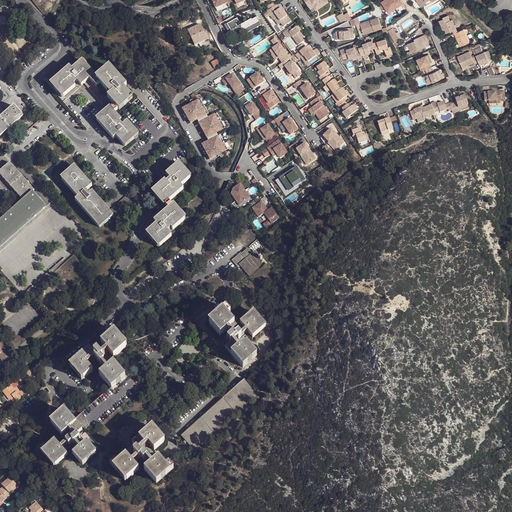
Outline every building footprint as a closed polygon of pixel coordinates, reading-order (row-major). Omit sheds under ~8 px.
[(212,0),(211,0),(215,9),(227,4),(225,0),(212,0)] [(327,0),(304,0),(308,5),(312,3),(316,9),(328,1),(327,0)] [(390,0),(386,0),(382,3),(389,13),(396,9),(390,0)] [(400,0),(390,0),(396,9),(403,4),(400,0)] [(308,5),(312,12),(316,9),(312,3),(308,5)] [(269,11),(267,13),(268,15),(270,17),(271,16),(273,14),(277,19),(283,28),(290,22),(283,13),(282,14),(279,10),(278,11),(275,7),(269,11)] [(347,12),(337,17),(341,24),(351,18),(347,12)] [(452,31),(455,29),(451,20),(449,21),(447,15),(442,18),(442,19),(438,21),(441,28),(443,28),(444,30),(445,33),(452,31)] [(256,17),(241,26),(244,32),(245,33),(260,25),(256,17)] [(371,22),(360,26),(363,34),(381,28),(378,17),(370,20),(371,22)] [(237,18),(227,24),(230,31),(233,35),(232,36),(236,45),(245,40),(242,33),(244,32),(241,26),(238,27),(235,22),(238,21),(237,18)] [(200,25),(187,31),(194,45),(207,39),(204,32),(200,25)] [(292,30),(288,33),(292,38),(298,46),(305,41),(299,33),(296,27),(292,30)] [(286,38),(292,38),(288,33),(292,30),(290,28),(283,34),(286,38)] [(344,30),(336,32),(337,37),(340,36),(340,40),(353,38),(352,28),(348,28),(349,30),(344,30)] [(456,32),(453,34),(459,46),(468,43),(462,30),(456,32)] [(396,33),(391,36),(395,42),(399,40),(396,33)] [(423,41),(421,37),(414,40),(414,41),(407,44),(407,45),(410,52),(407,53),(408,55),(425,47),(426,48),(429,46),(427,40),(423,41)] [(270,41),(274,47),(279,44),(275,38),(270,41)] [(388,47),(385,39),(373,43),(375,48),(376,53),(380,51),(380,50),(384,49),(385,51),(386,54),(392,53),(390,46),(388,47)] [(363,47),(358,48),(359,50),(361,56),(370,53),(369,50),(375,48),(373,43),(372,41),(362,44),(363,47)] [(278,58),(278,59),(286,53),(279,43),(279,44),(274,47),(271,49),(272,49),(274,53),(278,58)] [(300,52),(305,47),(303,44),(296,49),(297,50),(296,51),(297,53),(300,52)] [(306,52),(308,51),(305,47),(300,52),(304,58),(308,62),(316,56),(313,53),(311,50),(309,52),(307,54),(306,52)] [(480,47),(473,50),(476,56),(479,63),(480,65),(488,62),(484,52),(483,52),(480,47)] [(346,48),(340,50),(343,59),(348,57),(351,56),(352,58),(357,57),(358,59),(358,61),(362,60),(361,56),(359,50),(354,52),(353,48),(346,50),(346,48)] [(475,64),(479,63),(476,56),(472,58),(470,51),(457,57),(462,68),(469,66),(474,63),(475,64)] [(282,63),(289,58),(286,53),(278,59),(282,63)] [(45,79),(50,84),(51,83),(70,67),(72,69),(81,61),(75,54),(45,79)] [(227,61),(224,56),(211,62),(214,68),(227,61)] [(425,70),(431,67),(430,64),(426,56),(417,60),(420,68),(419,68),(421,72),(425,70)] [(282,63),(278,66),(281,70),(284,67),(284,66),(291,61),(289,58),(282,63)] [(56,89),(63,97),(75,86),(74,84),(78,81),(82,85),(84,83),(90,78),(93,82),(97,79),(93,75),(94,75),(81,61),(72,69),(70,67),(51,83),(56,89)] [(284,66),(284,67),(288,72),(291,76),(292,75),(298,70),(291,61),(284,66)] [(322,81),(327,78),(325,74),(328,72),(327,71),(326,69),(327,67),(324,63),(316,68),(319,72),(317,73),(320,77),(319,78),(321,82),(322,81)] [(110,67),(97,79),(93,82),(96,86),(100,83),(110,93),(113,91),(114,92),(108,97),(115,105),(118,109),(125,103),(132,97),(124,88),(127,85),(110,67)] [(434,72),(432,67),(431,67),(425,70),(428,76),(426,76),(430,84),(443,78),(439,70),(434,72)] [(298,70),(292,75),(295,79),(301,75),(298,70)] [(241,86),(232,74),(221,81),(225,86),(228,84),(234,92),(241,86)] [(257,74),(249,79),(256,88),(264,83),(257,74)] [(100,102),(106,97),(96,86),(93,82),(90,78),(84,83),(100,102)] [(327,78),(322,81),(326,86),(327,85),(330,90),(333,95),(334,94),(339,90),(336,85),(333,81),(330,82),(327,78)] [(249,79),(247,81),(253,90),(256,88),(249,79)] [(303,86),(300,88),(308,100),(315,95),(307,83),(303,86)] [(241,86),(234,92),(236,95),(243,90),(241,86)] [(342,89),(341,89),(339,90),(334,94),(339,102),(343,99),(346,97),(347,96),(342,89)] [(267,93),(265,90),(259,94),(270,109),(279,103),(276,99),(268,104),(262,96),(267,93)] [(267,93),(262,96),(268,104),(276,99),(271,91),(268,93),(267,93)] [(506,101),(505,92),(484,93),(485,100),(489,100),(489,101),(497,101),(497,99),(501,99),(501,102),(506,101)] [(115,105),(108,97),(101,103),(108,111),(111,108),(111,109),(115,105)] [(456,103),(451,105),(454,114),(459,112),(458,110),(468,107),(464,97),(459,98),(455,100),(456,103)] [(317,98),(310,103),(313,107),(320,102),(319,100),(317,98)] [(205,115),(207,114),(208,114),(201,99),(198,101),(205,115)] [(335,104),(337,107),(338,106),(345,102),(343,99),(339,102),(336,104),(335,104)] [(183,109),(191,123),(200,118),(201,120),(208,116),(207,114),(205,115),(198,101),(183,109)] [(252,102),(245,107),(251,116),(252,115),(256,120),(265,114),(263,112),(260,114),(252,102)] [(311,109),(314,113),(323,107),(320,102),(313,107),(311,109)] [(342,109),(347,105),(345,102),(338,106),(341,110),(342,109)] [(436,103),(431,105),(431,106),(434,114),(439,112),(439,114),(448,111),(449,113),(452,112),(453,114),(454,114),(451,105),(451,104),(444,106),(443,104),(437,106),(436,103)] [(0,135),(22,116),(12,104),(5,111),(6,111),(0,116),(0,135)] [(352,106),(349,108),(347,105),(342,109),(344,112),(342,114),(346,119),(357,110),(355,107),(353,108),(352,106)] [(324,106),(323,107),(314,113),(315,114),(320,121),(329,115),(326,111),(327,111),(324,106)] [(423,109),(420,110),(419,108),(413,110),(416,120),(417,119),(422,117),(423,120),(423,119),(424,119),(434,116),(434,114),(431,106),(423,109)] [(138,133),(127,122),(123,125),(120,122),(122,120),(114,112),(111,109),(111,108),(108,111),(97,121),(113,138),(116,136),(124,146),(130,141),(138,133)] [(217,114),(214,115),(222,130),(225,128),(217,114)] [(214,115),(200,123),(207,137),(222,130),(214,115)] [(280,116),(274,121),(276,123),(277,125),(283,120),(280,116)] [(285,122),(282,124),(290,135),(297,130),(289,119),(285,122)] [(389,119),(377,123),(380,133),(388,131),(392,129),(390,124),(389,119)] [(267,143),(276,137),(273,133),(267,125),(263,128),(262,126),(259,128),(266,139),(265,140),(267,143)] [(265,140),(266,139),(259,128),(258,127),(256,129),(264,141),(265,140)] [(360,129),(352,132),(354,137),(356,137),(358,142),(359,145),(367,142),(365,136),(363,136),(362,134),(360,129)] [(330,142),(335,136),(329,130),(323,137),(329,143),(330,142)] [(212,140),(203,145),(210,159),(225,151),(217,137),(218,136),(217,134),(211,138),(212,140)] [(218,136),(217,137),(225,151),(228,149),(220,135),(218,136)] [(335,136),(330,142),(337,149),(344,142),(337,135),(335,136)] [(278,140),(261,152),(265,157),(271,153),(276,149),(281,157),(287,153),(278,140)] [(329,143),(336,150),(337,149),(330,142),(329,143)] [(305,144),(296,150),(301,157),(302,156),(310,151),(305,144)] [(276,149),(271,153),(273,157),(277,154),(279,158),(281,157),(276,149)] [(310,151),(302,156),(308,164),(316,159),(310,151)] [(0,171),(0,174),(23,200),(33,191),(34,190),(10,163),(0,171)] [(153,191),(165,205),(169,202),(183,189),(181,186),(190,178),(178,164),(166,175),(170,179),(166,182),(165,181),(159,186),(153,191)] [(297,167),(276,181),(282,191),(287,188),(292,184),(294,187),(301,182),(299,180),(304,177),(297,167)] [(76,168),(62,180),(78,198),(76,200),(99,227),(113,215),(93,192),(90,195),(86,191),(92,186),(86,179),(76,168)] [(240,185),(235,189),(244,202),(249,198),(240,185)] [(235,189),(230,192),(239,205),(244,202),(235,189)] [(0,248),(46,206),(33,191),(23,200),(0,220),(0,248)] [(134,198),(129,193),(111,209),(116,214),(134,198)] [(262,202),(252,208),(258,217),(264,213),(269,220),(266,222),(268,225),(279,218),(272,208),(268,210),(262,202)] [(185,219),(172,205),(169,209),(160,217),(154,222),(157,224),(148,232),(160,246),(171,236),(167,231),(171,228),(173,230),(185,219)] [(251,266),(263,256),(258,250),(244,262),(249,268),(251,266)] [(263,256),(251,266),(261,278),(275,265),(265,254),(263,256)] [(504,322),(505,317),(301,273),(300,278),(504,322)] [(231,313),(212,328),(223,341),(229,336),(231,338),(235,335),(241,330),(232,319),(234,317),(231,313)] [(272,332),(259,317),(247,327),(259,342),(272,332)] [(127,346),(112,328),(107,332),(110,335),(104,341),(108,346),(108,347),(110,350),(115,356),(127,346)] [(235,335),(231,338),(232,339),(228,343),(233,349),(236,346),(238,348),(246,341),(244,338),(240,341),(235,335)] [(0,358),(7,369),(13,365),(10,360),(14,357),(3,341),(0,343),(0,345),(1,346),(0,346),(0,358)] [(110,350),(108,347),(105,350),(101,346),(94,351),(98,356),(97,357),(108,369),(110,367),(105,361),(107,360),(104,356),(110,350)] [(236,346),(233,349),(227,353),(243,372),(258,360),(248,348),(242,353),(238,348),(236,346)] [(98,356),(94,351),(91,347),(72,363),(84,378),(94,369),(89,364),(97,357),(98,356)] [(110,367),(108,369),(101,375),(111,387),(126,375),(115,362),(110,367)] [(156,368),(152,362),(148,365),(153,370),(156,368)] [(32,376),(28,370),(22,375),(27,380),(32,376)] [(15,381),(2,391),(7,398),(9,396),(15,403),(29,392),(26,387),(16,395),(12,389),(18,385),(15,381)] [(194,456),(259,401),(246,384),(181,440),(194,456)] [(82,430),(67,411),(52,422),(62,434),(69,429),(72,433),(75,436),(78,433),(82,430)] [(166,444),(154,429),(134,445),(139,450),(141,453),(143,452),(151,446),(156,452),(166,444)] [(75,436),(72,433),(58,444),(61,448),(68,443),(69,445),(73,442),(79,449),(73,453),(80,463),(95,451),(88,442),(81,446),(78,443),(82,439),(78,433),(75,436)] [(61,448),(58,444),(53,438),(46,444),(44,442),(40,446),(55,464),(67,454),(61,448)] [(141,453),(139,450),(132,456),(135,459),(131,462),(134,464),(140,459),(140,460),(142,458),(146,463),(150,460),(143,452),(141,453)] [(134,464),(131,462),(127,456),(118,464),(115,460),(110,465),(126,484),(138,474),(132,467),(133,466),(133,465),(134,464)] [(168,469),(159,459),(152,465),(154,467),(145,474),(156,487),(174,471),(171,466),(168,469)] [(2,487),(0,489),(0,490),(6,497),(9,494),(8,493),(10,490),(10,489),(14,485),(8,479),(1,485),(2,487)] [(42,511),(43,511),(34,502),(28,507),(31,511),(42,511)]
